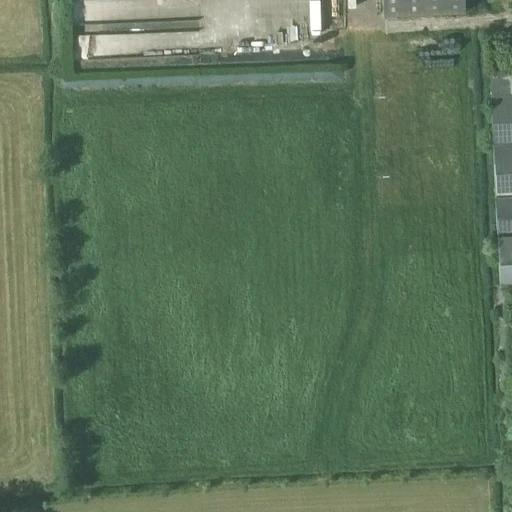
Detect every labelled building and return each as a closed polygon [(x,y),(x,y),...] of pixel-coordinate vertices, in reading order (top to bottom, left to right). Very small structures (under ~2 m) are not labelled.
[(180,0),(128,0),(62,2),(62,17),(181,14),(180,0)] [(386,0),(387,13),(464,11),(463,0),(386,0)] [(113,36),(63,37),(64,54),(113,53),(113,36)] [(291,80),(336,79),(336,67),(291,68),(291,80)] [(511,73),(496,75),(505,282),(511,281),(511,73)]
